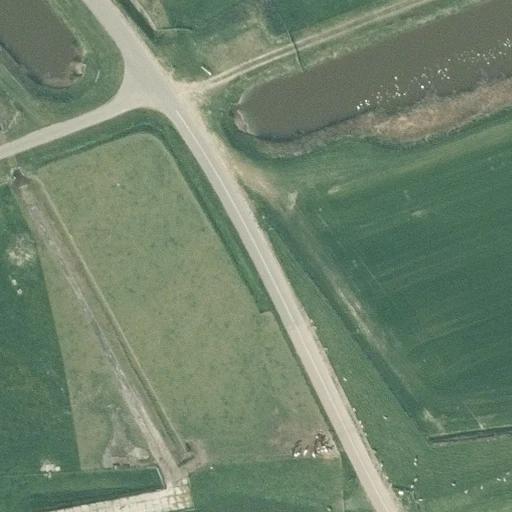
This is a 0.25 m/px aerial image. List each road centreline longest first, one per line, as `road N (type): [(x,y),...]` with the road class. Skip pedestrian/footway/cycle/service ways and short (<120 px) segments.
road 1 (tertiary): [(390,511),(230,199),(160,88)]
road 2 (track): [(120,511),(160,481),(163,463),(5,150)]
road 3 (unclassified): [(0,152),(160,88)]
